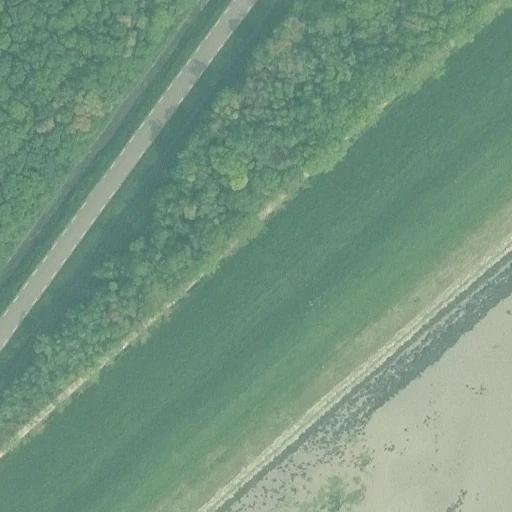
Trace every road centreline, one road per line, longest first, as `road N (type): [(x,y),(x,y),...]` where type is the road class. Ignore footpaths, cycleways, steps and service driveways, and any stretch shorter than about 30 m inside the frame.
road 1 (track): [(511,139),(99,511)]
road 2 (unclassified): [(0,335),(246,0)]
